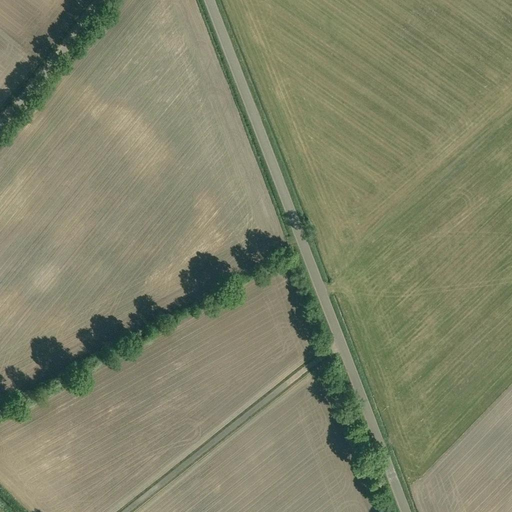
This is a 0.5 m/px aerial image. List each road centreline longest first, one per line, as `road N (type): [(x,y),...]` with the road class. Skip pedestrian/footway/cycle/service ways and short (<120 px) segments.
road 1 (unclassified): [(404,511),(208,0)]
road 2 (unclassified): [(0,128),(105,0)]
